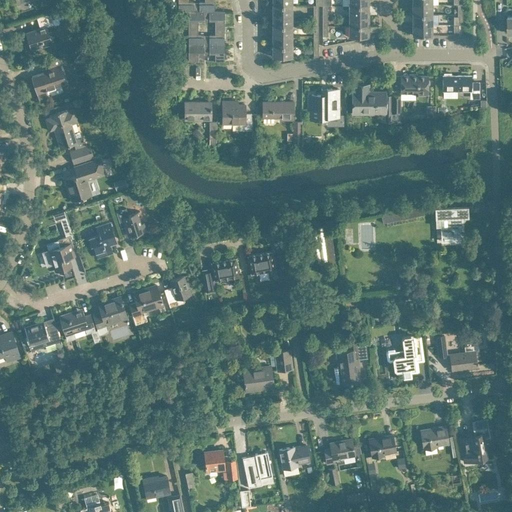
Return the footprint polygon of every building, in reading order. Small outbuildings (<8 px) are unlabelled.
[(196,11),(196,2),(193,2),(187,2),(187,0),(178,0),(178,12),(188,12),(188,11),(196,11)] [(214,12),(214,11),(214,0),(204,0),(204,1),(199,2),(196,2),(196,11),(206,11),(214,12)] [(432,14),(432,4),(412,4),(412,14),(432,14)] [(59,19),(72,15),(69,5),(48,11),(49,13),(36,17),(40,28),(26,32),(32,49),(52,43),(46,26),(53,24),(55,25),(59,24),(59,22),(59,19)] [(292,15),(292,5),(272,5),(272,15),(292,15)] [(368,15),(368,5),(349,5),(349,15),(368,15)] [(206,11),(196,11),(188,11),(188,12),(188,27),(198,28),(198,21),(203,21),(203,20),(206,20),(206,11)] [(224,27),(224,11),(214,11),(214,12),(206,11),(206,20),(209,20),(208,21),(214,21),(214,27),(224,27)] [(432,24),(432,14),(412,14),(412,24),(432,24)] [(462,25),(462,14),(457,14),(457,17),(453,17),(453,25),(458,25),(462,25)] [(292,26),(292,15),(272,15),(272,26),(292,26)] [(368,26),(368,15),(349,15),(349,26),(368,26)] [(432,35),(432,24),(412,24),(412,35),(432,35)] [(292,36),(292,26),(272,26),(272,36),(292,36)] [(368,36),(368,26),(349,26),(349,36),(368,36)] [(206,44),(206,35),(203,35),(197,35),(198,28),(188,27),(188,44),(206,44)] [(224,44),(224,27),(214,27),(214,34),(209,34),(209,35),(206,35),(206,44),(224,44)] [(292,46),(292,36),(272,36),(272,46),(292,46)] [(206,53),(206,44),(188,44),(188,61),(204,61),(204,53),(206,53)] [(224,61),(224,44),(206,44),(206,53),(209,53),(209,54),(215,54),(215,61),(224,61)] [(292,57),(292,46),(272,46),(272,57),(292,57)] [(318,57),(318,46),(313,46),(313,47),(309,47),(309,53),(314,53),(314,57),(318,57)] [(65,65),(62,55),(46,61),(49,72),(44,74),(44,73),(32,77),(38,94),(46,91),(47,93),(56,90),(55,88),(66,85),(60,67),(65,65)] [(402,75),(400,75),(400,92),(415,92),(415,95),(417,95),(417,94),(427,94),(427,75),(407,75),(406,74),(405,73),(403,74),(402,75)] [(444,75),(442,75),(442,91),(471,91),(471,97),(477,97),(477,82),(471,82),(471,75),(451,75),(451,73),(444,73),(444,75)] [(352,114),(370,114),(370,110),(385,110),(385,123),(391,123),(391,113),(391,95),(385,95),(385,91),(369,91),(369,84),(353,84),(353,91),(352,91),(352,114)] [(321,95),(310,95),(310,119),(327,119),(327,117),(339,117),(339,89),(321,89),(321,95)] [(400,95),(391,95),(391,113),(400,113),(400,95)] [(210,101),(185,101),(185,119),(210,119),(210,110),(211,110),(211,107),(210,107),(210,101)] [(262,117),(263,117),(263,123),(273,123),(273,117),(280,117),(280,119),(293,119),(293,101),(262,101),(262,117)] [(245,104),(238,104),(222,104),(222,122),(232,122),(232,127),(233,129),(235,129),(242,129),(242,130),(251,130),(251,113),(245,113),(245,104)] [(69,151),(73,163),(94,157),(90,144),(83,146),(81,138),(76,139),(71,124),(78,122),(74,109),(67,111),(67,110),(49,115),(50,117),(45,118),(49,131),(54,129),(60,148),(77,143),(78,148),(69,151)] [(301,140),(301,121),(293,121),(293,140),(301,140)] [(77,174),(65,178),(72,200),(91,194),(99,192),(94,177),(105,173),(100,158),(74,166),(77,174)] [(383,223),(425,214),(423,205),(381,214),(383,223)] [(452,239),(461,238),(460,218),(469,217),(468,206),(434,208),(435,227),(442,227),(443,235),(452,235),(452,239)] [(127,225),(131,236),(146,231),(143,222),(141,223),(137,211),(128,214),(126,208),(116,211),(121,227),(127,225)] [(61,221),(63,228),(69,226),(64,211),(60,212),(63,220),(61,221)] [(93,244),(97,257),(112,253),(110,244),(116,242),(110,221),(96,225),(99,234),(89,237),(91,245),(93,244)] [(335,263),(330,224),(323,225),(323,226),(310,227),(315,262),(327,261),(328,264),(335,263)] [(47,245),(48,250),(43,252),(47,266),(53,264),(55,271),(64,268),(66,276),(71,274),(69,267),(72,266),(69,257),(75,255),(73,248),(75,247),(71,235),(57,239),(58,241),(47,245)] [(272,258),(271,252),(247,256),(251,274),(274,270),(274,269),(276,268),(278,277),(285,276),(282,256),(274,257),(274,258),(272,258)] [(235,258),(211,263),(212,269),(210,270),(210,269),(202,271),(206,293),(214,291),(212,280),(214,280),(214,281),(238,276),(235,258)] [(173,288),(165,291),(170,307),(184,302),(182,296),(190,294),(187,282),(186,283),(183,276),(170,280),(173,288)] [(136,302),(129,304),(135,324),(148,320),(145,310),(163,305),(161,300),(162,300),(161,298),(156,284),(133,292),(136,302)] [(420,300),(419,291),(409,292),(410,301),(420,300)] [(100,310),(91,312),(97,328),(99,334),(108,332),(105,324),(127,317),(120,296),(110,299),(111,301),(98,305),(100,310)] [(87,334),(91,333),(94,342),(101,340),(99,334),(97,328),(95,328),(90,314),(84,316),(82,308),(59,316),(67,340),(75,337),(74,332),(85,328),(87,334)] [(33,324),(24,327),(26,334),(25,334),(29,346),(43,341),(44,345),(61,340),(55,323),(45,327),(44,323),(33,326),(33,324)] [(396,335),(405,335),(405,326),(396,326),(396,335)] [(0,353),(7,352),(9,356),(10,360),(20,357),(12,331),(0,334),(0,353)] [(416,358),(416,356),(415,352),(422,351),(420,337),(413,338),(413,335),(404,336),(402,339),(404,355),(396,356),(396,351),(393,349),(388,349),(386,352),(387,360),(389,361),(393,361),(394,369),(396,371),(403,370),(403,374),(406,376),(408,375),(410,373),(409,370),(415,369),(414,360),(416,358)] [(437,338),(439,356),(439,358),(447,357),(444,337),(437,338)] [(367,358),(367,356),(365,338),(352,340),(353,350),(336,352),(338,367),(334,367),(336,383),(350,381),(350,382),(360,381),(358,364),(355,364),(355,359),(367,358)] [(274,351),(276,371),(293,369),(290,348),(274,351)] [(476,366),(475,356),(474,351),(450,354),(452,369),(476,366)] [(271,366),(261,367),(243,369),(244,371),(238,372),(236,374),(237,379),(238,380),(245,379),(245,382),(244,382),(244,384),(245,384),(246,390),(274,387),(271,366)] [(472,420),(474,434),(460,436),(464,461),(494,456),(487,418),(472,420)] [(384,428),(385,435),(398,433),(397,425),(384,428)] [(445,425),(420,429),(425,453),(436,451),(435,446),(437,446),(437,445),(449,443),(445,425)] [(0,448),(8,446),(3,430),(0,430),(0,448)] [(392,434),(369,438),(372,456),(383,454),(383,453),(395,451),(392,434)] [(331,448),(324,449),(326,462),(333,461),(333,458),(354,454),(351,439),(330,442),(331,448)] [(293,446),(279,449),(283,468),(297,465),(297,463),(309,461),(306,445),(294,447),(293,446)] [(222,449),(204,451),(206,471),(225,469),(222,449)] [(255,454),(242,457),(248,487),(262,484),(260,477),(272,475),(267,451),(255,453),(255,454)] [(405,468),(404,457),(397,457),(398,468),(405,468)] [(226,461),(227,471),(228,478),(237,477),(235,460),(226,461)] [(374,462),(367,463),(369,474),(376,473),(374,462)] [(335,467),(327,468),(330,484),(339,482),(335,467)] [(143,478),(146,497),(170,492),(167,475),(153,478),(153,476),(143,478)] [(248,489),(240,490),(241,506),(247,505),(250,505),(248,489)] [(100,504),(100,503),(99,503),(98,501),(99,501),(96,491),(83,495),(86,505),(87,504),(88,507),(80,509),(80,511),(112,511),(112,510),(111,510),(108,502),(100,504)] [(183,511),(180,494),(170,496),(173,511),(183,511)] [(477,501),(469,502),(471,511),(477,510),(477,501)]
